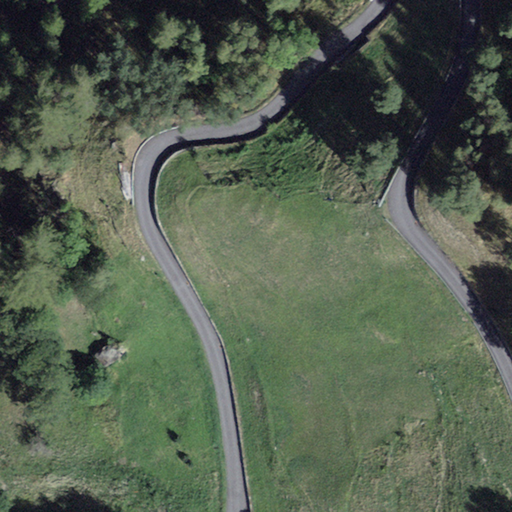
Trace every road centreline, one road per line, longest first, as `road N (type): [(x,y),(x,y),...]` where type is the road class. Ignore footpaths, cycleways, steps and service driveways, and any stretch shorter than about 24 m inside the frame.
road 1 (unclassified): [(384,0),(262,121),(170,141),(147,165),(149,229),(216,362),(233,511)]
road 2 (unclassified): [(511,379),(468,299),(416,238),(400,205),(407,171),(463,58),(470,0)]
